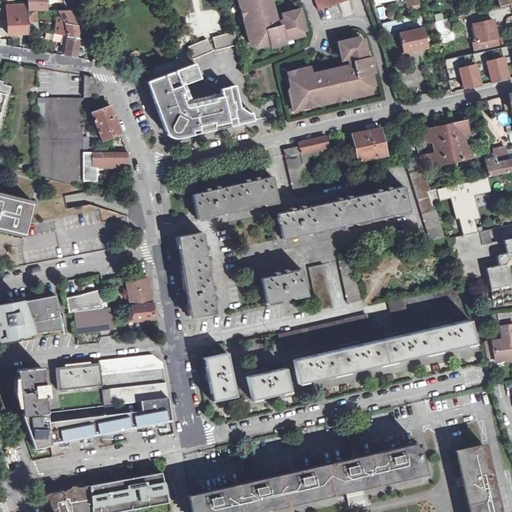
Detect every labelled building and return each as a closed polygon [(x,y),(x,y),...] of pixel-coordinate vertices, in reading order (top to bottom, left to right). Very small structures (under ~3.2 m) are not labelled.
[(26,0),(27,6),(28,10),(47,10),(46,0),(26,0)] [(238,0),(240,8),(243,7),(247,19),(244,20),(250,46),(262,43),(262,46),(271,44),(271,47),(276,45),(285,43),(284,40),(303,35),(301,26),(303,25),(299,10),(275,16),(270,0),(238,0)] [(478,12),(475,0),(471,0),(473,8),(469,9),(470,14),(478,12)] [(28,10),(27,6),(7,6),(7,15),(4,15),(5,26),(8,26),(9,34),(17,33),(19,32),(19,30),(29,30),(28,13),(28,10)] [(379,18),(385,16),(383,7),(377,8),(379,18)] [(36,12),(28,13),(29,30),(37,31),(36,12)] [(438,33),(447,31),(445,19),(443,20),(442,14),(435,15),(436,21),(435,21),(438,33)] [(493,19),(473,23),(476,41),(473,41),(475,52),(485,50),(492,48),(499,47),(493,19)] [(56,23),(54,34),(67,37),(79,39),(78,31),(77,27),(74,21),(68,21),(67,25),(56,23)] [(438,33),(435,21),(426,23),(431,50),(441,48),(438,33)] [(382,28),(383,33),(392,31),(401,29),(400,24),(382,28)] [(422,27),(399,32),(403,53),(427,48),(422,27)] [(234,31),(212,37),(213,39),(216,50),(237,44),(234,31)] [(395,43),(392,31),(383,33),(387,45),(395,43)] [(501,45),(507,43),(505,33),(499,34),(501,45)] [(453,39),(452,34),(440,36),(441,42),(453,39)] [(76,57),(79,39),(67,37),(64,55),(76,57)] [(188,47),(193,59),(212,51),(208,41),(207,39),(188,47)] [(342,59),(345,59),(347,66),(321,72),(320,66),(310,69),(309,68),(296,71),(296,74),(288,76),(291,90),(288,90),(293,110),(303,108),(302,105),(309,104),(310,106),(320,104),(333,101),(332,98),(344,96),(345,99),(371,92),(368,82),(373,80),(371,73),(373,72),(370,58),(367,58),(363,40),(355,42),(354,39),(338,42),(342,59)] [(443,58),(448,80),(460,77),(463,87),(479,83),(476,74),(488,71),(491,80),(507,77),(505,67),(511,65),(511,44),(499,47),(492,48),(494,59),(487,60),(485,50),(475,52),(464,54),(466,64),(459,65),(457,55),(443,58)] [(431,50),(427,51),(429,56),(442,54),(441,48),(431,50)] [(235,85),(220,89),(221,92),(214,94),(216,101),(187,108),(185,106),(178,86),(200,78),(195,64),(150,80),(153,87),(149,89),(153,100),(166,133),(169,137),(174,139),(176,138),(254,120),(252,113),(249,114),(244,110),(243,107),(240,108),(235,85)] [(84,75),(84,98),(106,94),(102,84),(92,76),(84,75)] [(450,80),(453,89),(460,87),(458,78),(450,80)] [(82,187),(84,98),(38,98),(37,173),(82,187)] [(110,106),(91,112),(94,121),(92,122),(96,132),(98,131),(102,140),(120,133),(114,115),(110,106)] [(433,152),(419,155),(423,167),(484,153),(483,148),(472,150),(470,143),(465,144),(463,136),(469,134),(466,121),(424,130),(427,144),(431,143),(433,152)] [(370,130),(353,134),(359,161),(386,155),(380,128),(370,130)] [(89,136),(84,136),(83,166),(117,167),(117,163),(128,163),(128,152),(96,152),(95,147),(89,147),(89,136)] [(321,137),(297,143),(298,146),(306,180),(315,178),(309,151),(328,147),(326,136),(321,137)] [(423,167),(419,155),(416,144),(401,148),(409,174),(411,173),(423,214),(421,214),(429,241),(444,238),(423,167)] [(308,192),(306,180),(298,146),(284,150),(293,191),(302,189),(303,193),(308,192)] [(488,177),(511,171),(511,161),(507,162),(504,149),(493,151),(495,158),(485,160),(488,177)] [(411,173),(409,174),(421,214),(423,214),(411,173)] [(201,192),(191,194),(197,219),(277,201),(271,176),(262,178),(201,192)] [(293,210),(276,213),(282,238),(408,210),(403,186),(388,190),(342,199),(293,210)] [(0,230),(23,237),(32,200),(0,192),(0,230)] [(489,230),(447,239),(460,281),(487,274),(492,301),(511,296),(511,295),(505,263),(507,259),(511,258),(511,237),(491,242),(489,230)] [(202,232),(177,236),(180,256),(187,297),(190,317),(215,313),(202,232)] [(353,257),(338,261),(348,303),(362,300),(353,257)] [(323,264),(309,268),(318,309),(332,306),(323,264)] [(301,269),(261,278),(267,302),(307,293),(301,269)] [(141,280),(126,283),(132,304),(127,305),(127,309),(133,309),(134,321),(148,320),(153,319),(153,322),(157,322),(156,317),(154,317),(152,303),(149,286),(148,279),(141,280)] [(69,312),(73,312),(102,308),(100,290),(87,293),(66,298),(69,312)] [(65,329),(64,320),(59,317),(56,295),(48,297),(22,302),(22,300),(9,301),(3,302),(0,302),(0,334),(1,336),(35,333),(65,329)] [(404,297),(389,301),(394,324),(409,320),(404,297)] [(102,308),(73,312),(76,334),(100,331),(114,330),(112,307),(102,308)] [(366,314),(278,334),(280,343),(272,344),(274,352),(369,329),(366,314)] [(474,342),(468,320),(293,360),(299,382),(474,342)] [(511,358),(507,325),(499,326),(501,339),(491,341),(495,360),(502,359),(511,358)] [(226,353),(204,358),(206,369),(208,379),(210,390),(212,401),(235,395),(226,353)] [(100,375),(163,368),(162,365),(162,362),(152,355),(99,360),(99,363),(77,365),(55,367),(58,389),(102,384),(100,375)] [(27,369),(16,370),(21,415),(33,447),(171,421),(170,416),(165,383),(102,389),(105,415),(89,417),(89,420),(49,424),(45,396),(49,396),(47,383),(44,383),(41,367),(27,369)] [(284,368),(247,377),(252,399),(290,390),(284,368)] [(248,511),(422,473),(419,459),(421,459),(418,442),(198,493),(188,495),(192,511),(248,511)] [(498,511),(483,445),(457,451),(470,511),(498,511)] [(143,475),(149,506),(168,502),(167,499),(176,498),(173,483),(164,485),(161,471),(143,475)] [(125,478),(131,509),(149,506),(143,475),(125,478)] [(107,482),(112,511),(116,511),(131,509),(125,478),(107,482)] [(92,511),(112,511),(107,482),(89,485),(91,506),(92,506),(92,511)] [(91,506),(89,485),(50,492),(47,496),(53,511),(92,511),(92,506),(91,506)]
